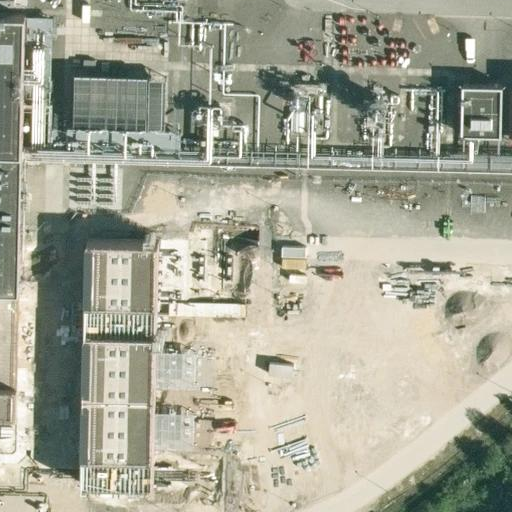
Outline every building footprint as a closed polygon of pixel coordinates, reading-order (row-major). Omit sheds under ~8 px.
[(26,14),(0,13),(0,293),(19,294),(21,230),(26,14)] [(76,72),(75,124),(165,126),(166,74),(76,72)] [(503,83),(463,82),(462,133),(502,133),(503,83)] [(207,344),(145,343),(145,395),(226,396),(226,355),(207,355),(207,344)] [(264,348),(264,397),(315,397),(316,348),(264,348)] [(131,474),(132,401),(107,400),(107,416),(98,416),(98,426),(107,427),(106,474),(131,474)] [(195,511),(195,493),(184,494),(182,453),(159,454),(161,495),(170,494),(170,511),(195,511)] [(293,478),(308,500),(329,485),(314,464),(293,478)] [(217,473),(193,474),(194,493),(218,492),(217,473)] [(106,511),(130,511),(130,491),(106,492),(106,511)]
